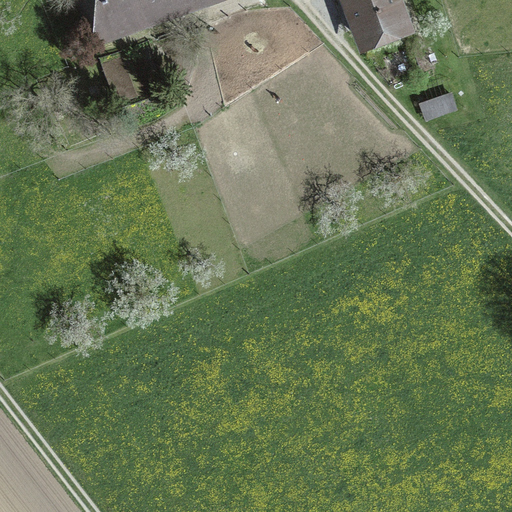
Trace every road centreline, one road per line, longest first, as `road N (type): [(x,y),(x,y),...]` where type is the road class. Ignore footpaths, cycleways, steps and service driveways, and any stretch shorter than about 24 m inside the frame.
road 1 (track): [(303,0),(511,230)]
road 2 (track): [(93,511),(0,390)]
